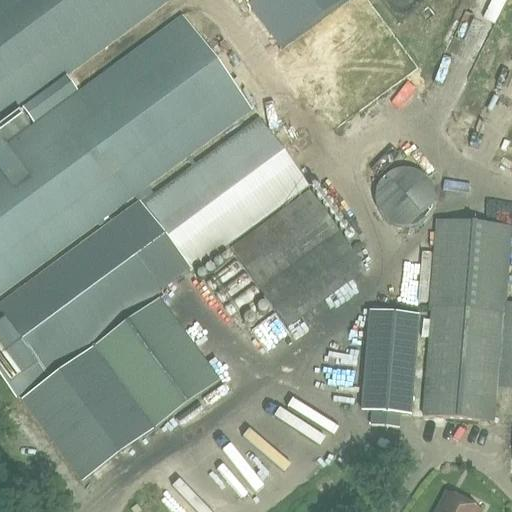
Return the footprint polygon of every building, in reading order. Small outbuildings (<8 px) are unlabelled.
[(0,294),(136,195),(140,202),(192,273),(307,190),(258,121),(152,197),(146,188),(250,111),(182,18),(78,94),(66,78),(170,2),(168,0),(0,0),(0,126),(22,111),(33,127),(0,151),(0,294)] [(347,0),(259,0),(249,8),(279,50),(347,0)] [(375,47),(353,59),(359,69),(380,57),(375,47)] [(396,140),(395,133),(393,127),(390,122),(387,118),(383,114),(376,110),(366,108),(361,108),(354,110),(347,113),(343,116),(338,122),(335,126),(333,132),(332,139),(333,146),(335,152),(338,158),(342,162),(347,166),(353,169),(358,171),(364,171),(369,171),(375,169),(381,166),(386,163),(390,158),(393,152),(395,146),(396,140)] [(431,200),(430,194),(428,187),(425,181),(421,177),(417,174),(410,171),(405,169),(399,169),(394,170),(388,171),(382,175),(377,180),(374,184),(371,190),(370,195),(370,200),(370,206),(372,212),(376,219),(380,222),(385,226),(390,228),(396,230),(401,230),(405,230),(413,228),(418,224),(423,220),(426,216),(429,211),(430,206),(431,200)] [(289,329),(366,272),(311,196),(233,252),(289,329)] [(140,202),(0,304),(0,378),(16,401),(192,273),(140,202)] [(493,423),(509,228),(438,222),(431,311),(433,311),(424,417),(493,423)] [(152,431),(218,382),(158,302),(92,351),(152,431)] [(511,305),(507,305),(504,338),(503,338),(498,389),(511,390),(511,305)] [(410,417),(418,317),(370,313),(362,403),(372,404),(370,426),(398,428),(399,416),(410,417)] [(152,431),(92,351),(21,404),(81,483),(152,431)] [(317,452),(333,462),(340,452),(324,441),(317,452)] [(477,511),(445,494),(435,511),(477,511)]
